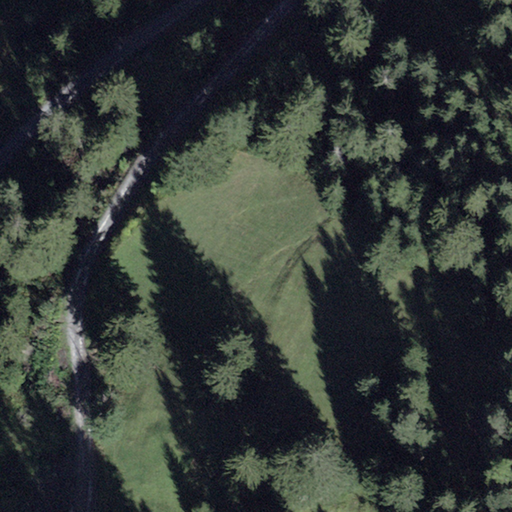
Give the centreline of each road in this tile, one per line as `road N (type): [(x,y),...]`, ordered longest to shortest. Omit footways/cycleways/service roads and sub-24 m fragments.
road 1 (track): [(89,511),(96,487),(75,354),(82,275),(118,199),(292,0)]
road 2 (track): [(193,0),(106,63),(0,161)]
